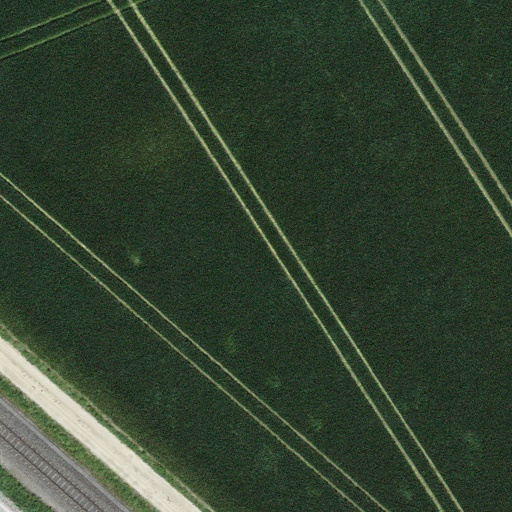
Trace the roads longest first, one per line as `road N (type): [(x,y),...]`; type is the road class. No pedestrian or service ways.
road 1 (track): [(0,345),(194,511)]
road 2 (track): [(177,511),(0,354)]
